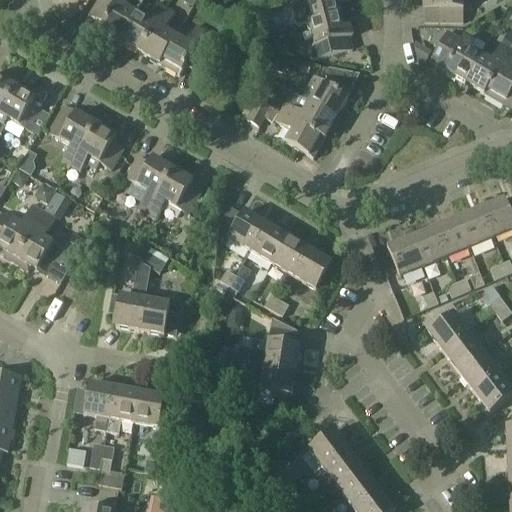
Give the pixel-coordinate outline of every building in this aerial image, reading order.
[(119,44),(135,17),(125,10),(128,4),(121,0),(98,0),(89,16),(103,24),(98,32),(119,44)] [(339,18),(336,6),(355,1),(355,0),(317,0),(296,6),(298,11),(304,9),(308,27),(339,18)] [(462,25),(462,0),(430,0),(430,1),(423,1),(423,24),(462,25)] [(137,55),(165,10),(156,4),(145,23),(135,17),(119,44),(137,55)] [(158,68),(174,40),(163,33),(173,14),(165,10),(137,55),(158,68)] [(306,44),(310,61),(311,62),(351,51),(349,40),(352,39),(349,29),(342,31),(339,18),(308,27),(312,42),(306,44)] [(174,40),(158,68),(178,79),(194,52),(206,32),(195,26),(184,45),(174,40)] [(463,85),(480,58),(471,53),(475,45),(464,39),(462,42),(447,34),(429,65),(444,74),(463,85)] [(499,69),(510,51),(511,46),(511,35),(509,34),(490,64),(480,58),(463,85),(483,97),(499,69)] [(511,114),(511,77),(507,74),(511,65),(511,51),(510,51),(499,69),(483,97),(511,114)] [(309,105),(336,122),(348,101),(345,99),(358,77),(329,71),(320,86),(314,82),(308,91),(314,95),(309,105)] [(0,111),(14,88),(0,79),(0,111)] [(270,97),(276,86),(267,80),(260,91),(270,97)] [(14,88),(0,111),(0,125),(3,128),(7,121),(29,134),(42,111),(31,105),(34,100),(14,88)] [(259,130),(270,110),(259,103),(247,123),(259,130)] [(324,142),(336,122),(309,105),(302,116),(284,106),(279,115),(324,142)] [(71,168),(95,126),(64,108),(47,137),(68,149),(61,162),(71,168)] [(264,120),(264,121),(273,126),(273,125),(279,115),(270,110),(264,120)] [(313,161),(324,142),(279,115),(273,125),(291,135),(285,145),(313,161)] [(95,126),(71,168),(80,173),(84,166),(95,172),(100,164),(110,170),(122,149),(112,143),(115,138),(95,126)] [(147,215),(172,172),(152,160),(149,164),(138,158),(126,179),(137,185),(135,188),(146,194),(137,209),(147,215)] [(172,172),(147,215),(156,220),(164,205),(187,218),(200,195),(189,189),(192,183),(172,172)] [(64,252),(42,239),(53,219),(60,223),(71,204),(55,195),(45,213),(36,228),(17,261),(60,287),(82,250),(69,243),(64,252)] [(504,201),(481,211),(493,241),(511,233),(511,206),(507,208),(504,201)] [(36,228),(45,213),(35,207),(23,227),(0,214),(0,251),(3,253),(0,257),(14,266),(17,261),(36,228)] [(249,254),(266,226),(244,213),(242,216),(230,209),(217,231),(229,238),(227,241),(249,254)] [(469,251),(493,241),(481,211),(457,221),(469,251)] [(446,261),(469,251),(457,221),(434,230),(446,261)] [(271,266),(288,238),(266,226),(249,254),(271,266)] [(423,270),(446,261),(434,230),(411,240),(423,270)] [(99,256),(106,246),(92,236),(85,247),(99,256)] [(293,279),(309,251),(288,238),(271,266),(293,279)] [(400,280),(423,270),(411,240),(387,250),(400,280)] [(309,251),(293,279),(315,292),(332,264),(309,251)] [(151,270),(158,258),(150,254),(143,265),(138,273),(133,301),(112,297),(109,316),(116,317),(114,330),(139,334),(145,303),(148,287),(150,272),(151,270)] [(158,258),(151,270),(159,275),(166,264),(158,258)] [(501,267),(506,279),(511,276),(511,269),(510,263),(501,267)] [(496,283),(506,279),(501,267),(491,271),(496,283)] [(229,289),(236,278),(228,273),(221,284),(229,289)] [(236,278),(229,289),(239,294),(245,283),(236,278)] [(457,286),(461,297),(471,293),(466,282),(457,286)] [(452,301),(461,297),(457,286),(448,289),(452,301)] [(424,299),(429,311),(438,307),(434,295),(424,299)] [(273,314),(279,303),(271,298),(265,309),(273,314)] [(494,315),(504,306),(499,300),(489,308),(494,315)] [(145,303),(139,334),(177,341),(181,316),(169,314),(170,307),(145,303)] [(279,303),(273,314),(282,320),(288,308),(279,303)] [(504,306),(494,315),(500,323),(511,315),(504,306)] [(228,312),(227,319),(241,321),(243,311),(229,309),(228,312)] [(442,354),(467,335),(452,314),(426,334),(442,354)] [(300,348),(295,347),(297,333),(272,322),(269,342),(267,354),(241,350),(240,353),(228,351),(228,354),(221,352),(219,360),(296,373),(300,348)] [(457,375),(483,355),(467,335),(442,354),(457,375)] [(473,395),(498,375),(483,355),(457,375),(473,395)] [(291,398),(296,373),(219,360),(218,371),(237,374),(236,377),(262,381),(260,393),(291,398)] [(511,393),(498,375),(473,395),(489,415),(511,397),(511,393)] [(0,400),(17,404),(21,380),(0,376),(0,400)] [(106,434),(114,390),(89,385),(83,417),(97,419),(95,432),(106,434)] [(133,426),(139,394),(114,390),(106,434),(117,436),(119,423),(133,426)] [(139,394),(133,426),(159,430),(164,398),(139,394)] [(0,425),(13,428),(17,404),(0,400),(0,425)] [(8,455),(13,428),(0,425),(0,453),(1,454),(8,455)] [(324,473),(350,453),(333,431),(308,451),(324,473)] [(101,461),(103,449),(93,447),(91,459),(101,461)] [(103,449),(101,461),(111,462),(113,451),(103,449)] [(339,493),(365,474),(350,453),(324,473),(339,493)] [(154,478),(156,465),(157,464),(147,462),(144,476),(154,478)] [(353,511),(358,511),(381,495),(365,474),(339,493),(353,511)] [(286,502),(296,494),(290,485),(279,493),(286,502)] [(296,494),(286,502),(292,510),(303,502),(296,494)] [(393,511),(381,495),(358,511),(393,511)] [(151,509),(165,511),(167,501),(153,498),(151,509)]
